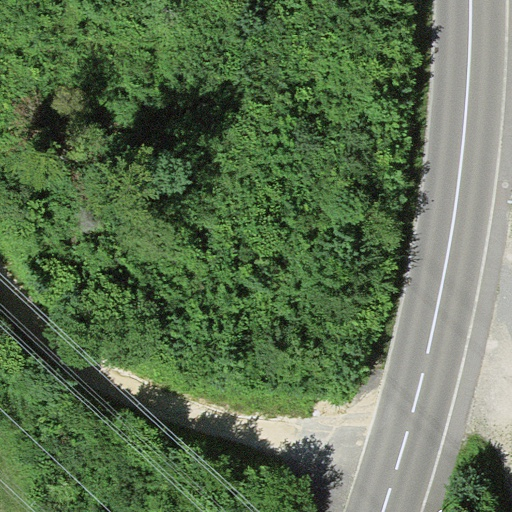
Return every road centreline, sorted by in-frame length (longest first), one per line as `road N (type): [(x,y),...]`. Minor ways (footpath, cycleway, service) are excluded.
road 1 (track): [(0,272),(21,298),(151,402),(397,460),(511,498)]
road 2 (tertiary): [(470,0),(438,298),(381,511)]
